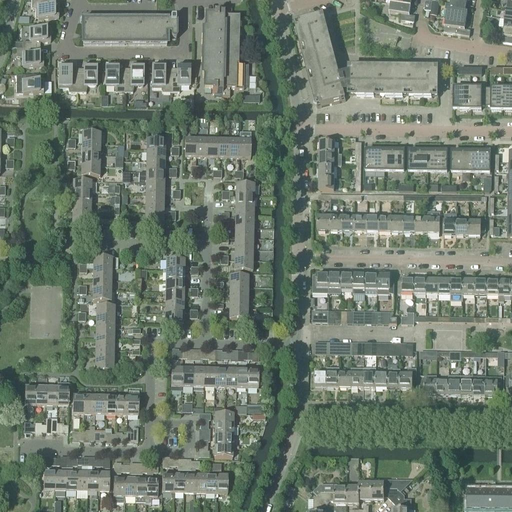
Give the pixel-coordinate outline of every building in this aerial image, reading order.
[(410,9),(412,0),(410,0),(386,0),(386,5),(390,6),(410,9)] [(58,8),(51,8),(51,2),(37,2),(31,2),(31,11),(35,11),(35,21),(58,21),(58,8)] [(425,3),(424,13),(431,14),(432,4),(425,3)] [(432,3),(432,4),(431,14),(430,17),(437,18),(439,5),(432,3)] [(465,14),(466,8),(450,5),(449,12),(447,11),(446,20),(466,23),(468,14),(465,14)] [(409,18),(410,9),(390,6),(389,15),(400,17),(400,22),(414,24),(415,19),(409,18)] [(238,67),(239,19),(231,19),(231,11),(223,11),(223,15),(213,14),(213,18),(206,18),(205,25),(207,25),(207,30),(203,30),(202,79),(206,79),(206,84),(204,84),(204,91),(211,91),(211,95),(221,95),(221,99),(229,99),(229,91),(248,91),(248,79),(243,79),(244,67),(238,67)] [(331,46),(327,33),(323,18),(320,19),(295,25),(297,32),(295,32),(298,40),(300,49),(301,48),(302,54),(304,60),(303,60),(305,68),(307,76),(308,76),(310,82),(311,87),(310,88),(312,96),(314,104),(315,104),(317,110),(345,103),(343,95),(349,95),(357,95),(357,99),(357,100),(365,100),(374,100),(374,99),(380,99),(385,99),(385,100),(394,101),(403,101),(403,99),(408,99),(414,99),(414,101),(423,101),(431,101),(431,100),(438,100),(438,74),(438,71),(423,71),(409,70),(394,70),(380,70),(366,70),(348,69),(348,76),(339,78),(338,74),(334,61),(331,46)] [(177,39),(177,24),(175,24),(175,20),(170,20),(170,22),(166,22),(166,20),(82,20),(82,47),(166,47),(166,36),(170,36),(170,39),(170,40),(171,41),(172,42),(173,42),(174,42),(175,42),(175,41),(176,41),(176,40),(177,39)] [(465,32),(466,23),(446,20),(445,29),(446,29),(445,35),(471,39),(472,33),(465,32)] [(511,30),(504,30),(501,45),(511,46),(511,30)] [(36,44),(50,44),(50,32),(29,32),(29,44),(22,44),(22,51),(36,50),(36,44)] [(43,57),(36,57),(36,50),(22,51),(16,51),(16,59),(22,60),(22,69),(43,69),(43,57)] [(77,75),(71,75),(71,68),(58,68),(58,91),(67,91),(68,95),(77,95),(77,75)] [(87,88),(96,88),(96,68),(83,68),(83,75),(77,75),(77,95),(85,95),(87,88)] [(123,74),(117,74),(117,68),(105,68),(105,88),(114,88),(115,95),(123,95),(123,74)] [(133,88),(142,88),(142,68),(130,68),(130,74),(123,74),(123,95),(132,95),(133,88)] [(170,74),(164,74),(164,68),(151,68),(151,91),(161,91),(161,95),(170,95),(170,74)] [(189,88),(189,68),(176,68),(176,74),(170,74),(170,95),(179,95),(180,88),(189,88)] [(36,84),(36,77),(16,77),(16,96),(43,96),(43,84),(36,84)] [(470,112),(470,90),(453,90),(453,108),(458,108),(458,112),(470,112)] [(486,108),(486,90),(470,90),(470,112),(481,112),(481,108),(486,108)] [(502,112),(502,90),(486,90),(486,108),(491,108),(491,112),(502,112)] [(511,90),(502,90),(502,112),(511,112),(511,90)] [(99,147),(100,136),(82,136),(81,147),(99,147)] [(164,154),(164,143),(146,142),(146,153),(164,154)] [(195,160),(195,142),(184,142),(184,160),(195,160)] [(206,161),(206,142),(195,142),(195,160),(206,161)] [(217,161),(217,143),(206,142),(206,161),(217,161)] [(228,161),(228,143),(217,143),(217,161),(228,161)] [(238,161),(239,143),(228,143),(228,161),(238,161)] [(249,161),(250,143),(239,143),(238,161),(249,161)] [(339,152),(334,152),(335,145),(319,144),(319,156),(334,157),(339,157),(339,152)] [(99,158),(99,147),(81,147),(81,158),(99,158)] [(164,165),(164,154),(146,153),(145,164),(164,165)] [(384,174),(385,153),(371,153),(371,155),(365,155),(365,174),(384,174)] [(398,155),(398,153),(385,153),(384,174),(404,175),(404,156),(398,155)] [(427,175),(428,153),(414,153),(414,161),(408,160),(408,175),(427,175)] [(447,156),(441,156),(441,153),(428,153),(427,175),(447,175),(447,156)] [(470,176),(471,154),(457,154),(457,156),(451,156),(451,175),(470,176)] [(490,157),(484,157),(484,154),(471,154),(470,176),(490,176),(490,157)] [(334,169),(334,157),(319,156),(319,168),(334,169)] [(99,169),(99,158),(81,158),(81,168),(99,169)] [(163,175),(164,165),(145,164),(145,175),(163,175)] [(99,180),(99,169),(81,168),(81,180),(99,180)] [(334,181),(334,169),(319,168),(319,180),(334,181)] [(163,186),(163,175),(145,175),(145,186),(163,186)] [(334,194),(334,181),(319,180),(318,193),(334,194)] [(90,195),(90,184),(72,184),(72,195),(90,195)] [(163,197),(163,186),(145,186),(145,197),(163,197)] [(253,198),(253,187),(235,187),(235,198),(253,198)] [(90,206),(90,195),(72,195),(72,206),(90,206)] [(163,208),(163,197),(145,197),(145,208),(163,208)] [(253,209),(253,198),(235,198),(235,209),(253,209)] [(90,217),(90,206),(72,206),(72,217),(90,217)] [(163,219),(163,208),(145,208),(144,219),(163,219)] [(253,220),(253,209),(235,209),(234,220),(253,220)] [(427,221),(427,216),(423,216),(423,221),(415,221),(415,236),(427,236),(427,221)] [(440,221),(439,221),(440,216),(434,216),(434,221),(427,221),(427,236),(439,236),(440,221)] [(456,224),(456,217),(444,216),(443,238),(456,239),(456,224)] [(90,228),(90,217),(72,217),(72,228),(90,228)] [(162,230),(163,219),(144,219),(144,230),(162,230)] [(330,235),(330,219),(318,219),(317,234),(330,235)] [(342,235),(342,219),(330,219),(330,235),(342,235)] [(354,235),(354,220),(342,219),(342,235),(354,235)] [(252,231),(253,220),(234,220),(234,231),(252,231)] [(366,235),(366,220),(354,220),(354,235),(366,235)] [(378,235),(378,220),(366,220),(366,235),(378,235)] [(390,236),(390,220),(378,220),(378,235),(390,236)] [(402,236),(402,220),(390,220),(390,236),(402,236)] [(415,236),(415,221),(402,220),(402,236),(415,236)] [(468,224),(468,239),(480,239),(480,234),(485,234),(485,221),(480,221),(480,224),(468,224)] [(468,224),(456,224),(456,239),(468,239),(468,224)] [(252,242),(252,231),(234,231),(234,242),(252,242)] [(252,253),(252,242),(234,242),(234,252),(252,253)] [(252,264),(252,253),(234,252),(233,263),(252,264)] [(117,272),(117,261),(93,260),(92,267),(86,267),(86,271),(92,272),(111,272),(117,272)] [(183,273),(184,262),(165,262),(165,273),(183,273)] [(251,275),(252,264),(233,263),(233,274),(251,275)] [(110,283),(111,272),(92,272),(92,283),(110,283)] [(183,284),(183,273),(165,273),(165,284),(183,284)] [(328,297),(328,292),(329,276),(317,276),(317,278),(313,278),(312,296),(328,297)] [(341,292),(341,277),(329,276),(328,292),(341,292)] [(353,292),(353,277),(341,277),(341,292),(353,292)] [(365,297),(365,277),(353,277),(353,292),(353,297),(365,297)] [(377,293),(377,277),(365,277),(365,297),(377,297),(377,293)] [(390,284),(390,278),(377,277),(377,293),(377,297),(390,298),(390,297),(394,297),(394,285),(390,284)] [(247,290),(247,279),(229,278),(229,289),(247,290)] [(414,297),(415,282),(402,282),(402,285),(398,285),(398,287),(398,297),(414,297)] [(426,297),(426,282),(415,282),(414,297),(426,297)] [(438,298),(439,282),(426,282),(426,297),(438,298)] [(451,298),(451,283),(439,282),(438,298),(451,298)] [(110,294),(110,283),(92,283),(92,294),(110,294)] [(463,298),(463,283),(451,283),(451,298),(463,298)] [(475,298),(475,283),(463,283),(463,298),(475,298)] [(487,298),(487,283),(475,283),(475,298),(487,298)] [(498,299),(499,283),(487,283),(487,298),(498,299)] [(511,299),(511,284),(499,283),(498,299),(499,299),(499,305),(504,305),(504,299),(511,299)] [(183,295),(183,284),(165,284),(165,295),(183,295)] [(247,301),(247,290),(229,289),(229,300),(247,301)] [(110,305),(110,294),(92,294),(92,304),(110,305)] [(183,306),(183,295),(165,295),(164,305),(183,306)] [(247,312),(247,301),(229,300),(228,311),(247,312)] [(182,317),(183,306),(164,305),(164,317),(182,317)] [(114,319),(114,309),(96,309),(95,320),(114,319)] [(246,323),(247,312),(228,311),(228,322),(246,323)] [(438,320),(437,320),(437,316),(431,316),(431,314),(425,314),(425,319),(426,319),(426,324),(438,325),(438,320)] [(414,328),(414,324),(414,319),(414,316),(408,316),(407,319),(402,319),(401,328),(414,328)] [(182,328),(182,317),(164,317),(164,327),(182,328)] [(95,331),(113,331),(114,319),(95,320),(95,331)] [(113,342),(113,331),(95,331),(95,342),(113,342)] [(113,353),(113,342),(95,342),(95,353),(113,353)] [(113,364),(113,353),(95,353),(94,363),(113,364)] [(485,360),(486,355),(473,355),(473,360),(473,366),(475,366),(476,366),(476,364),(480,364),(480,360),(485,360)] [(112,375),(113,364),(94,363),(94,374),(112,375)] [(181,390),(182,371),(170,371),(170,393),(181,394),(181,390)] [(192,390),(192,372),(182,371),(181,390),(192,390)] [(363,391),(363,376),(363,371),(351,371),(351,376),(351,391),(363,391)] [(203,390),(203,372),(192,372),(192,390),(203,390)] [(214,390),(214,372),(203,372),(203,390),(214,390)] [(225,391),(225,372),(214,372),(214,390),(225,391)] [(235,391),(236,373),(225,372),(225,391),(235,391)] [(400,377),(400,373),(388,372),(388,376),(387,392),(399,392),(400,377)] [(412,392),(412,379),(416,379),(416,372),(408,372),(408,377),(400,377),(399,392),(412,392)] [(246,391),(247,373),(236,373),(235,391),(246,391)] [(257,391),(258,373),(247,373),(246,391),(257,391)] [(327,391),(327,376),(314,375),(314,391),(327,391)] [(339,391),(339,376),(327,376),(327,391),(339,391)] [(351,391),(351,376),(339,376),(339,391),(351,391)] [(375,392),(375,376),(363,376),(363,391),(375,392)] [(387,392),(388,376),(375,376),(375,392),(387,392)] [(436,384),(437,379),(424,378),(424,399),(436,399),(436,384)] [(472,399),(473,384),(472,384),(472,380),(461,380),(461,384),(461,399),(472,399)] [(485,380),(480,380),(472,380),(472,384),(473,384),(472,399),(485,400),(485,380)] [(485,380),(485,400),(497,400),(497,392),(501,392),(502,380),(485,380)] [(449,384),(436,384),(436,399),(448,399),(449,384)] [(461,399),(461,384),(449,384),(448,399),(461,399)] [(68,409),(68,399),(68,386),(57,386),(57,390),(56,409),(68,409)] [(35,408),(35,390),(24,390),(23,408),(35,408)] [(45,408),(46,390),(35,390),(35,408),(45,408)] [(56,409),(57,390),(46,390),(45,408),(56,409)] [(83,417),(83,399),(68,399),(68,409),(72,409),(72,417),(83,417)] [(94,418),(94,399),(83,399),(83,417),(94,418)] [(105,418),(105,400),(94,399),(94,418),(105,418)] [(115,418),(116,400),(105,400),(105,418),(115,418)] [(126,418),(126,400),(116,400),(115,418),(126,418)] [(137,418),(138,400),(126,400),(126,418),(137,418)] [(182,405),(182,414),(192,414),(192,405),(182,405)] [(247,406),(247,415),(260,415),(260,406),(247,406)] [(236,407),(235,415),(246,416),(247,408),(236,407)] [(239,426),(232,426),(232,417),(214,416),(214,428),(239,428),(239,426)] [(239,429),(239,428),(214,428),(214,438),(232,439),(232,429),(239,429)] [(232,448),(232,439),(214,438),(213,449),(238,450),(238,448),(232,448)] [(238,451),(238,450),(213,449),(213,460),(231,461),(232,451),(238,451)] [(150,507),(150,500),(157,501),(157,482),(150,482),(150,468),(146,468),(146,475),(145,482),(146,482),(145,500),(145,511),(148,511),(148,507),(150,507)] [(54,493),(54,475),(43,475),(43,493),(54,493)] [(65,493),(65,475),(54,475),(54,493),(65,493)] [(75,494),(76,475),(65,475),(65,493),(75,494)] [(86,494),(87,476),(76,475),(75,494),(86,494)] [(97,494),(98,476),(87,476),(86,494),(97,494)] [(108,494),(109,476),(98,476),(97,494),(108,494)] [(172,496),(173,478),(161,477),(161,496),(172,496)] [(183,496),(184,478),(173,478),(172,496),(183,496)] [(194,506),(194,478),(184,478),(183,496),(192,496),(192,506),(194,506)] [(204,496),(205,478),(194,478),(194,506),(196,506),(196,496),(204,496)] [(215,497),(216,478),(205,478),(204,496),(215,497)] [(216,478),(215,497),(227,497),(227,479),(216,478)] [(124,500),(124,482),(113,482),(112,500),(124,500)] [(134,500),(135,482),(124,482),(124,500),(134,500)] [(146,482),(145,482),(135,482),(134,500),(145,500),(146,482)] [(384,483),(384,486),(371,486),(371,504),(384,504),(384,500),(387,500),(391,504),(401,495),(413,483),(384,483)] [(371,504),(371,486),(359,486),(359,490),(359,503),(371,504)] [(346,490),(334,489),(334,487),(320,487),(313,494),(314,496),(314,495),(326,508),(330,504),(334,504),(334,507),(346,507),(346,490)] [(293,495),(294,492),(288,489),(286,494),(285,498),(291,500),(293,495)] [(359,490),(346,490),(346,507),(359,507),(359,503),(359,490)] [(511,511),(511,493),(466,493),(466,511),(511,511)] [(404,502),(404,498),(406,496),(403,494),(401,496),(401,495),(391,504),(395,508),(395,511),(391,511),(409,511),(411,511),(411,502),(404,502)] [(322,511),(326,508),(314,495),(314,496),(308,502),(307,511),(322,511)]
